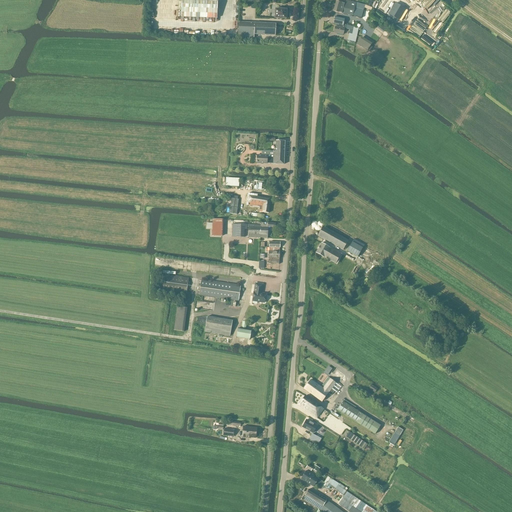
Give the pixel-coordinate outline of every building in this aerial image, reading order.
[(217,18),(217,0),(181,0),(181,17),(217,18)] [(336,1),(333,11),(339,13),(352,16),(361,18),(365,5),(352,2),(351,2),(346,0),(345,4),(336,1)] [(398,3),(390,14),(401,21),(408,9),(398,3)] [(275,9),(275,18),(286,19),(286,14),(288,13),(288,11),(287,10),(275,9)] [(345,29),(346,25),(343,25),(345,19),(335,17),(333,24),(338,25),(337,27),(335,26),(334,33),(343,35),(344,29),(345,29)] [(238,22),(238,37),(239,37),(245,37),(254,38),(254,34),(275,35),(275,24),(238,22)] [(379,24),(377,27),(384,32),(386,29),(380,24),(379,24)] [(346,25),(345,29),(353,31),(351,37),(348,36),(347,40),(352,41),(355,42),(358,28),(353,27),(346,25)] [(359,46),(370,49),(373,41),(361,38),(359,46)] [(273,163),(273,164),(284,165),(284,156),(284,152),(285,141),(276,141),(276,151),(273,151),(273,152),(273,153),(273,163)] [(256,161),(256,162),(257,162),(257,164),(267,164),(267,163),(273,163),(273,153),(273,152),(269,151),(267,151),(267,156),(262,155),(257,155),(257,156),(257,161),(256,161)] [(256,182),(256,184),(255,184),(255,190),(263,190),(263,182),(256,182)] [(249,196),(248,205),(261,206),(263,207),(262,212),(268,213),(270,199),(249,196)] [(232,199),(230,214),(237,215),(238,199),(232,199)] [(221,236),(222,219),(213,219),(212,236),(221,236)] [(261,223),(261,225),(260,238),(267,238),(268,227),(281,228),(281,224),(275,223),(275,224),(266,223),(266,225),(264,225),(264,223),(261,223)] [(232,224),(232,237),(244,237),(244,229),(247,229),(247,225),(232,224)] [(260,238),(261,225),(249,225),(248,237),(260,238)] [(318,236),(323,239),(343,250),(348,241),(323,226),(318,236)] [(336,264),(341,254),(321,243),(316,253),(336,264)] [(351,243),(346,251),(357,257),(362,249),(351,243)] [(280,252),(280,248),(269,247),(269,257),(268,264),(279,264),(279,263),(279,259),(279,258),(280,252)] [(186,293),(188,278),(162,274),(160,290),(186,293)] [(239,301),(241,285),(201,280),(199,295),(239,301)] [(254,292),(252,301),(265,303),(266,294),(262,293),(263,284),(255,283),(254,292)] [(178,306),(174,330),(185,331),(188,308),(178,306)] [(230,336),(232,321),(207,316),(205,332),(230,336)] [(236,337),(250,339),(251,330),(245,330),(247,322),(242,321),(241,329),(238,328),(236,337)] [(327,376),(332,369),(328,366),(323,373),(327,376)] [(311,380),(304,389),(322,402),(328,393),(331,395),(334,391),(331,389),(336,383),(328,378),(322,385),(324,387),(323,389),(311,380)] [(369,389),(375,393),(378,389),(371,385),(369,389)] [(305,396),(298,405),(317,419),(324,409),(305,396)] [(376,433),(381,424),(342,401),(337,410),(376,433)] [(306,420),(302,427),(313,433),(317,426),(306,420)] [(256,438),(257,428),(243,426),(242,436),(256,438)] [(398,427),(395,432),(400,435),(403,430),(398,427)] [(364,450),(367,445),(349,432),(345,437),(364,450)] [(395,432),(389,443),(394,446),(400,435),(395,432)] [(314,435),(312,441),(314,442),(314,441),(319,443),(321,439),(314,435)] [(306,471),(301,479),(313,487),(315,484),(319,487),(323,481),(306,471)] [(330,478),(327,483),(331,486),(330,487),(340,493),(344,496),(338,504),(349,511),(376,511),(346,491),(348,488),(346,487),(344,490),(343,489),(344,487),(339,483),(339,484),(336,482),(330,478)] [(342,511),(332,504),(326,500),(309,489),(305,495),(303,499),(323,511),(342,511)]
